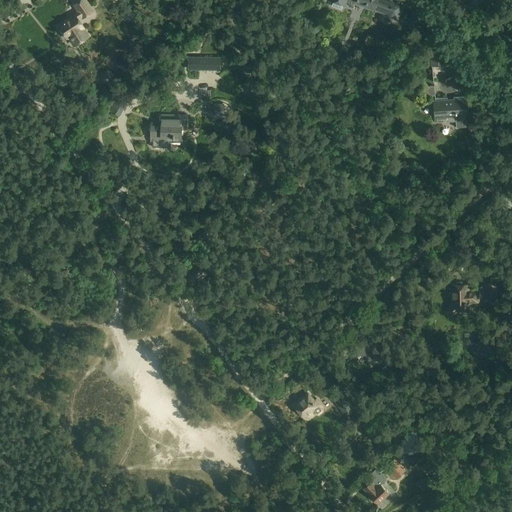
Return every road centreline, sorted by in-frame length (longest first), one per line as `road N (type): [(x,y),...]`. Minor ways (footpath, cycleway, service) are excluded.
road 1 (unclassified): [(346,511),(0,53)]
road 2 (track): [(258,398),(511,168)]
